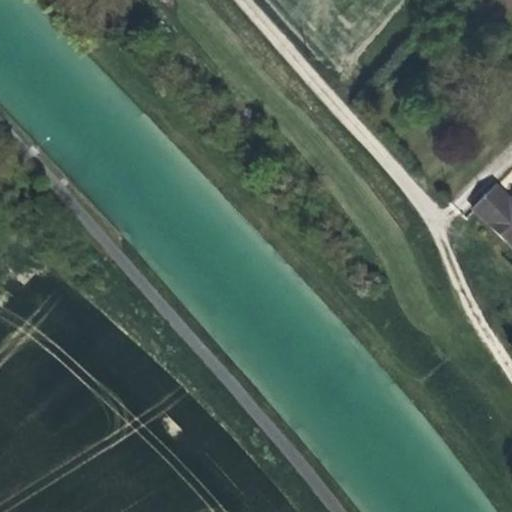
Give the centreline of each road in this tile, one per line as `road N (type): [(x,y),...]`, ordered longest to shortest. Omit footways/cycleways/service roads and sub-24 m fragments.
road 1 (track): [(511,354),(440,210),(250,0)]
road 2 (track): [(245,511),(22,268),(0,293)]
